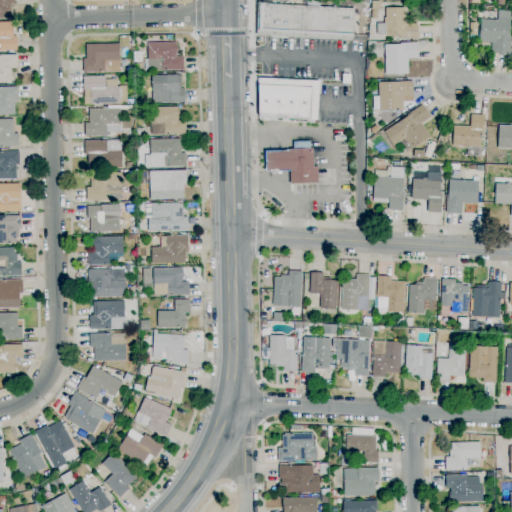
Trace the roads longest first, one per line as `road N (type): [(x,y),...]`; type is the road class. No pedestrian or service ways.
road 1 (secondary): [(227,78),(227,397),(209,449),(166,511)]
road 2 (residential): [(33,392),(56,346),(47,0)]
road 3 (residential): [(227,397),(511,417)]
road 4 (tertiary): [(230,236),(511,249)]
road 5 (residential): [(225,14),(48,19)]
road 6 (residential): [(450,0),(452,81),(511,84)]
